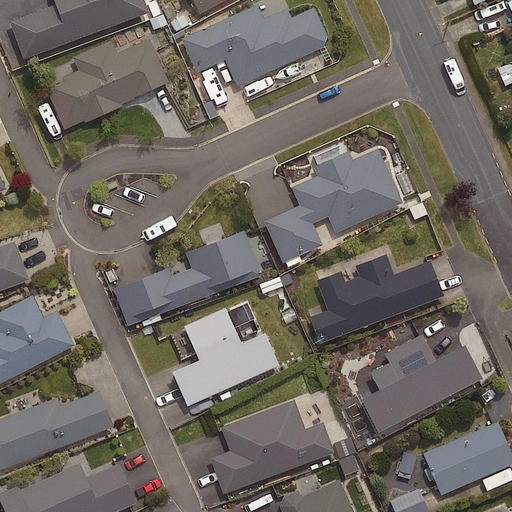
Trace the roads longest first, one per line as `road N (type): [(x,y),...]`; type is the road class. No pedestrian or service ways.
road 1 (residential): [(214,158),(162,215),(113,236),(81,228),(71,198),(77,183),(106,163),(183,162)]
road 2 (residential): [(429,62),(214,158)]
road 3 (residential): [(511,245),(429,62)]
